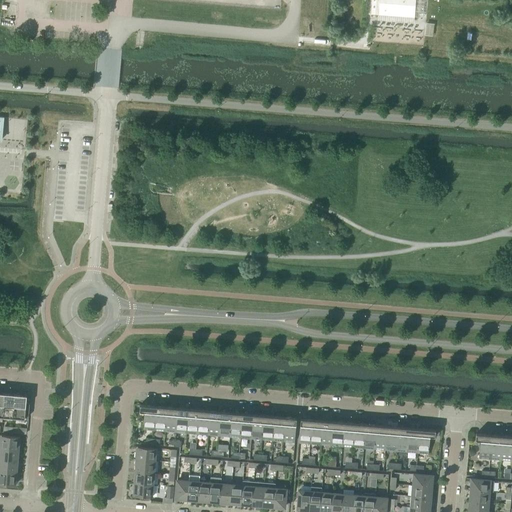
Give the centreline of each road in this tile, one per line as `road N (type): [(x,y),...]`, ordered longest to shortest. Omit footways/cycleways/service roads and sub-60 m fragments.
road 1 (residential): [(114,511),(133,385),(458,415)]
road 2 (unclassified): [(511,128),(107,95)]
road 3 (tertiary): [(267,320),(311,334),(511,351)]
road 4 (tertiary): [(511,330),(315,313),(267,320)]
road 5 (unclassified): [(91,282),(107,95)]
road 6 (tertiary): [(72,509),(87,340)]
road 7 (residential): [(29,506),(40,390),(36,381),(0,376)]
road 8 (tertiary): [(267,320),(119,310)]
road 9 (track): [(364,41),(511,58)]
